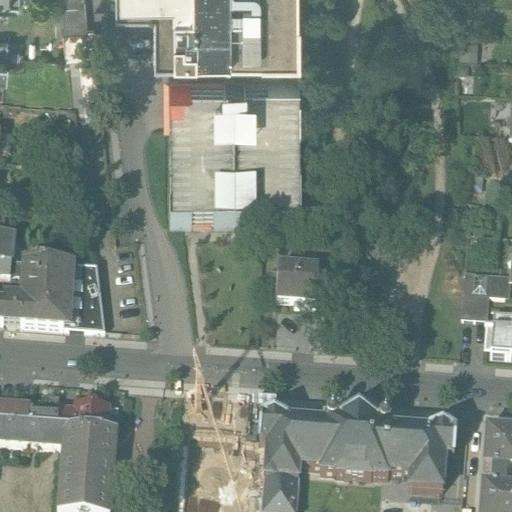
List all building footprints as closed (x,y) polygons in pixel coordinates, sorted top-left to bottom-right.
[(84,0),(58,0),(60,9),(61,23),(86,21),(84,0)] [(114,0),(115,15),(153,15),(154,64),(173,64),(173,14),(192,14),(191,0),(114,0)] [(191,0),(192,14),(173,14),(173,64),(195,63),(195,62),(226,62),(226,63),(264,63),(264,62),(296,62),(296,63),(299,63),(299,60),(298,60),(298,26),(299,26),(299,23),(297,23),(297,0),(191,0)] [(86,21),(61,23),(63,37),(87,34),(86,21)] [(87,34),(63,37),(66,63),(84,61),(85,76),(81,77),(85,117),(100,116),(92,34),(87,34)] [(299,84),(169,85),(169,231),(256,231),(277,231),(300,231),(299,84)] [(0,266),(11,267),(13,241),(0,240),(0,266)] [(11,267),(0,266),(0,281),(10,282),(10,280),(19,280),(19,274),(23,274),(24,268),(11,267)] [(67,271),(24,268),(23,274),(21,304),(0,302),(0,329),(63,334),(67,271)] [(318,271),(278,268),(278,277),(271,277),(270,288),(277,289),(276,306),(293,307),(293,312),(315,313),(318,271)] [(94,273),(67,271),(63,334),(102,337),(94,273)] [(474,282),(464,281),(462,299),(472,300),(474,282)] [(510,285),(486,283),(484,301),(488,301),(508,303),(510,285)] [(472,300),(462,299),(460,323),(486,325),(488,301),(484,301),(472,300)] [(511,317),(511,318),(511,322),(493,320),(490,360),(511,361),(511,317)] [(47,402),(46,409),(29,407),(29,414),(28,432),(56,434),(57,415),(58,402),(47,402)] [(0,429),(28,432),(29,414),(0,411),(0,429)] [(74,417),(57,415),(56,434),(64,435),(115,438),(117,421),(116,421),(116,420),(106,419),(107,415),(105,413),(76,411),(75,413),(74,417)] [(394,427),(323,421),(322,427),(260,423),(258,448),(266,448),(264,480),(261,511),(296,511),(299,473),(320,475),(320,479),(337,480),(337,482),(371,485),(371,483),(387,484),(388,480),(409,482),(408,495),(442,498),(444,463),(453,464),(455,437),(393,432),(394,427)] [(28,432),(0,429),(0,449),(52,454),(53,453),(62,454),(64,435),(56,434),(28,432)] [(511,435),(486,433),(483,473),(492,473),(491,491),(482,490),(479,511),(511,511),(511,493),(505,493),(506,473),(511,473),(511,435)] [(115,438),(64,435),(62,454),(57,511),(109,511),(116,441),(115,438)] [(237,446),(238,440),(192,436),(186,511),(241,511),(243,478),(264,480),(266,448),(258,448),(237,446)]
